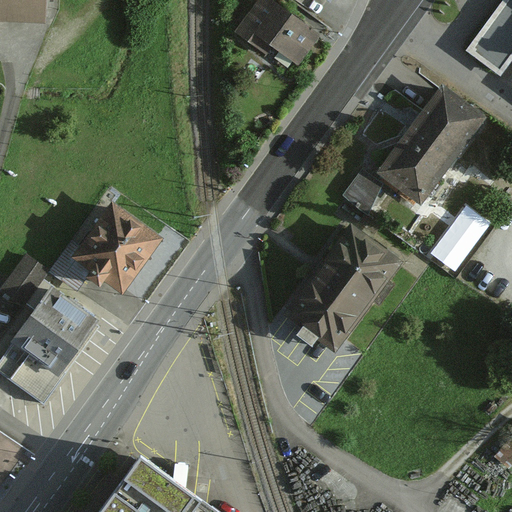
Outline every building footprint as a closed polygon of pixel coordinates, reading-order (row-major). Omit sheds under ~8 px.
[(51,0),(0,0),(0,16),(50,18),(51,0)] [(341,0),(315,0),(333,12),(341,0)] [(323,42),(267,2),(240,39),(261,54),(268,44),(303,69),(323,42)] [(511,4),(476,57),(505,76),(511,65),(511,4)] [(488,120),(445,91),(388,174),(430,203),(488,120)] [(362,166),(349,193),(372,204),(384,177),(362,166)] [(168,239),(120,205),(83,258),(131,291),(168,239)] [(403,261),(353,226),(293,312),(343,346),(403,261)] [(52,279),(46,275),(51,267),(30,251),(1,289),(29,309),(52,279)] [(107,326),(58,293),(5,370),(55,403),(107,326)] [(223,511),(204,497),(149,458),(109,511),(223,511)]
